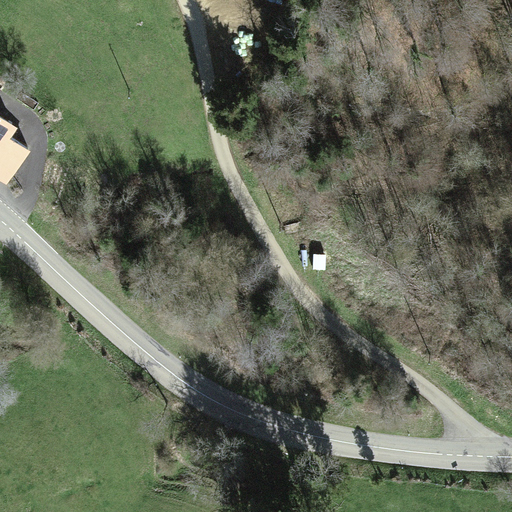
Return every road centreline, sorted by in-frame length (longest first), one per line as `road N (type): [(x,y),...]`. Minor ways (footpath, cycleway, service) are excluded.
road 1 (tertiary): [(0,222),(176,377),(224,406),(332,440),(511,456)]
road 2 (track): [(185,0),(229,169),(292,279),(354,339),(504,456)]
